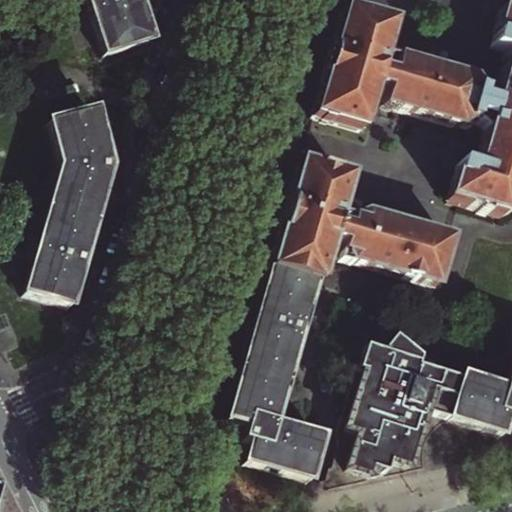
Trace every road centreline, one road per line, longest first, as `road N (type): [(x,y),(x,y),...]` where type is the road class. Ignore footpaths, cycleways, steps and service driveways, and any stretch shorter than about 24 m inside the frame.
road 1 (residential): [(42,395),(163,422),(182,412),(306,0)]
road 2 (residential): [(198,0),(97,344),(42,395)]
